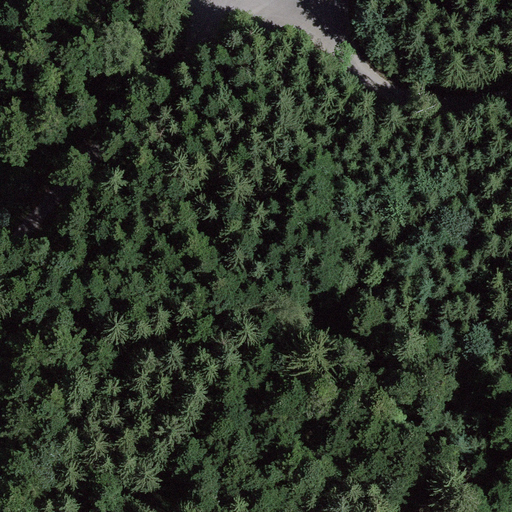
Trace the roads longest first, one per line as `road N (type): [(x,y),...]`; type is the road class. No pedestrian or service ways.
road 1 (track): [(0,256),(248,13)]
road 2 (track): [(248,13),(447,101),(511,103)]
